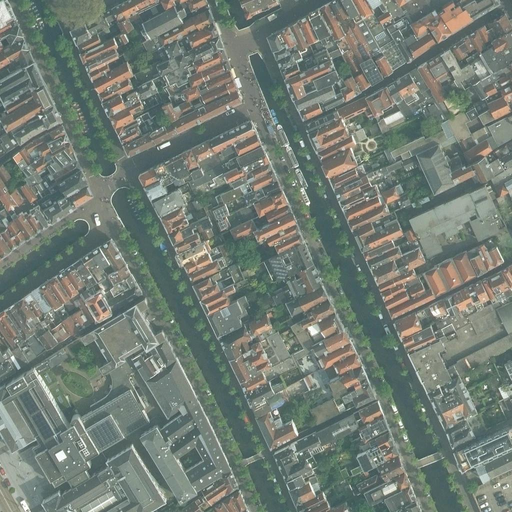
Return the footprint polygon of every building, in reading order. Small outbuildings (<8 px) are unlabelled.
[(9,5),(7,2),(7,1),(6,1),(5,0),(0,0),(0,23),(13,16),(8,6),(9,6),(8,5),(9,5)] [(135,0),(128,0),(127,1),(134,14),(138,12),(140,10),(135,0)] [(142,0),(135,0),(140,10),(146,7),(142,0)] [(140,10),(138,12),(141,17),(146,27),(142,29),(147,40),(155,36),(182,22),(182,20),(184,20),(182,17),(185,16),(184,15),(181,8),(178,9),(176,4),(166,9),(160,0),(146,7),(140,10)] [(160,0),(166,9),(176,4),(174,0),(180,0),(181,1),(183,0),(160,0)] [(183,0),(181,1),(184,7),(181,8),(184,15),(208,2),(206,0),(183,0)] [(240,0),(244,7),(246,12),(248,16),(249,17),(254,15),(262,11),(263,11),(264,10),(265,10),(268,8),(269,8),(270,8),(271,7),(279,4),(279,2),(280,2),(279,2),(278,0),(240,0)] [(333,0),(329,3),(354,49),(364,44),(366,42),(356,24),(342,0),(333,0)] [(353,0),(342,0),(356,24),(364,19),(353,0)] [(367,0),(353,0),(364,19),(380,49),(391,42),(384,30),(388,28),(395,23),(392,17),(381,23),(375,12),(367,0)] [(367,0),(375,12),(381,23),(392,17),(381,0),(367,0)] [(396,0),(381,0),(392,17),(395,23),(406,16),(400,6),(396,0)] [(430,23),(436,19),(434,16),(438,14),(435,9),(428,0),(396,0),(400,6),(406,16),(409,22),(410,24),(415,32),(417,35),(428,29),(426,27),(429,25),(431,24),(430,23)] [(443,7),(453,1),(452,0),(428,0),(435,9),(438,14),(439,13),(444,9),(443,7)] [(466,23),(500,3),(498,0),(469,0),(463,4),(461,1),(455,5),(466,23)] [(124,2),(120,4),(127,17),(134,14),(127,1),(124,2)] [(453,31),(457,29),(457,28),(462,25),(462,26),(463,25),(466,23),(467,23),(466,23),(455,5),(453,1),(443,7),(444,9),(439,13),(453,31)] [(184,15),(185,16),(182,17),(184,20),(182,20),(182,22),(210,8),(208,2),(184,15)] [(319,8),(342,53),(351,72),(361,91),(372,84),(360,62),(360,61),(354,49),(329,3),(319,8)] [(113,8),(103,13),(108,22),(109,22),(110,22),(118,18),(120,21),(127,17),(120,4),(113,8)] [(182,22),(155,36),(161,48),(189,35),(188,32),(198,26),(200,29),(215,22),(210,8),(182,22)] [(319,8),(309,13),(325,48),(327,48),(332,58),(342,53),(319,8)] [(120,21),(118,22),(123,33),(123,34),(125,33),(135,27),(132,22),(141,17),(138,12),(134,14),(127,17),(120,21)] [(98,32),(111,26),(109,22),(108,22),(103,13),(86,22),(92,35),(98,32)] [(309,13),(299,19),(319,64),(332,58),(327,48),(325,48),(309,13)] [(431,24),(429,25),(439,41),(453,31),(439,13),(438,14),(434,16),(436,19),(430,23),(431,24)] [(511,26),(505,13),(485,25),(492,38),(493,40),(511,29),(511,26)] [(13,16),(0,23),(0,32),(16,23),(15,23),(15,21),(13,16)] [(395,23),(388,28),(392,34),(399,30),(399,29),(409,22),(406,16),(395,23)] [(300,50),(299,50),(305,63),(307,68),(307,69),(319,64),(299,19),(289,25),(296,43),(298,49),(299,49),(300,50)] [(364,19),(356,24),(366,42),(369,48),(375,58),(383,53),(380,49),(364,19)] [(73,28),(71,29),(78,43),(92,35),(86,22),(73,28)] [(200,29),(189,35),(161,48),(166,60),(183,52),(189,49),(190,50),(219,35),(215,22),(200,29)] [(404,39),(415,32),(410,24),(409,22),(399,29),(399,30),(392,34),(388,28),(384,30),(391,42),(395,40),(407,61),(408,62),(415,57),(404,39)] [(0,49),(3,47),(0,41),(0,38),(5,36),(9,44),(21,36),(20,35),(21,35),(19,30),(18,28),(16,23),(0,32),(0,49)] [(289,25),(280,30),(285,42),(286,41),(288,44),(287,44),(290,52),(291,52),(289,48),(293,46),(292,45),(296,43),(289,25)] [(485,25),(477,30),(484,42),(492,38),(485,25)] [(415,32),(404,39),(415,57),(436,42),(428,29),(417,35),(415,32)] [(511,29),(493,40),(492,38),(484,42),(487,46),(493,42),(498,50),(503,47),(503,48),(511,43),(511,29)] [(279,30),(268,36),(269,38),(274,50),(277,57),(290,52),(287,44),(288,44),(286,41),(285,42),(280,30),(279,30)] [(477,30),(468,35),(475,47),(470,49),(473,54),(477,51),(487,46),(484,42),(477,30)] [(92,35),(78,43),(82,52),(103,42),(98,32),(92,35)] [(82,52),(86,61),(116,47),(129,41),(125,33),(123,34),(123,33),(114,37),(103,42),(82,52)] [(223,47),(224,46),(220,35),(219,35),(190,50),(189,49),(183,52),(166,60),(157,64),(161,72),(153,76),(154,79),(155,79),(157,78),(193,61),(223,47)] [(470,49),(475,47),(468,35),(460,40),(469,56),(473,54),(470,49)] [(22,37),(21,37),(21,36),(9,44),(3,47),(0,49),(0,65),(27,49),(22,37)] [(90,70),(90,71),(95,81),(128,64),(127,61),(142,54),(141,51),(146,48),(149,54),(161,48),(155,36),(147,40),(120,55),(90,70)] [(391,42),(380,49),(383,53),(393,71),(394,70),(397,68),(400,66),(401,66),(404,64),(405,64),(404,63),(407,61),(395,40),(391,42)] [(469,62),(467,57),(469,56),(460,40),(450,47),(461,67),(469,62)] [(488,63),(493,72),(489,74),(490,75),(511,62),(511,43),(503,48),(503,47),(498,50),(493,42),(487,46),(477,51),(482,59),(484,58),(487,63),(488,63)] [(364,44),(354,49),(360,61),(371,56),(364,44)] [(116,47),(86,61),(87,63),(90,71),(90,70),(120,55),(117,49),(116,47)] [(159,81),(160,80),(164,88),(168,97),(169,96),(203,81),(225,71),(230,68),(227,58),(223,47),(193,61),(157,78),(158,80),(159,81)] [(473,54),(469,56),(467,57),(469,62),(461,67),(450,47),(442,53),(459,80),(465,76),(466,77),(477,69),(474,64),(482,59),(477,51),(473,54)] [(0,79),(32,60),(31,59),(30,57),(27,49),(0,65),(0,79)] [(290,52),(277,57),(278,58),(277,58),(282,68),(296,62),(298,66),(305,63),(299,50),(296,52),(295,50),(291,52),(290,52)] [(332,58),(319,64),(307,69),(307,68),(286,78),(290,88),(303,83),(314,78),(318,87),(342,77),(351,72),(342,53),(332,58)] [(383,53),(375,58),(385,75),(393,71),(383,53)] [(427,62),(418,67),(430,87),(431,87),(434,90),(432,92),(438,102),(455,92),(456,95),(465,90),(459,80),(442,53),(427,62)] [(360,61),(360,62),(372,84),(375,81),(375,82),(380,79),(383,76),(376,63),(371,56),(360,61)] [(39,78),(39,77),(39,76),(38,74),(38,73),(37,72),(35,70),(36,69),(35,68),(34,65),(33,64),(32,61),(32,60),(0,79),(0,100),(2,104),(41,81),(41,80),(40,80),(39,78)] [(282,68),(286,78),(307,68),(305,63),(298,66),(296,62),(282,68)] [(487,75),(472,85),(482,99),(484,98),(485,99),(489,97),(484,89),(511,73),(511,62),(490,75),(489,74),(487,75)] [(128,64),(95,81),(100,92),(134,75),(128,64)] [(438,102),(432,92),(434,90),(431,87),(430,87),(418,67),(410,72),(427,99),(419,104),(419,106),(432,128),(447,120),(448,119),(438,102)] [(234,78),(233,76),(233,74),(232,73),(232,71),(231,70),(231,68),(230,68),(225,71),(203,81),(169,96),(171,100),(174,106),(179,104),(189,100),(200,95),(203,93),(208,91),(212,89),(218,86),(228,81),(234,79),(234,78)] [(351,72),(342,77),(347,85),(352,96),(361,91),(351,72)] [(410,72),(402,76),(419,104),(427,99),(410,72)] [(511,73),(484,89),(489,97),(511,83),(511,73)] [(104,101),(134,86),(130,78),(135,76),(134,75),(100,92),(104,101)] [(421,112),(417,107),(419,106),(419,104),(402,76),(395,81),(414,116),(421,112)] [(342,91),(340,88),(347,85),(342,77),(318,87),(307,92),(294,98),(299,108),(299,109),(315,102),(323,101),(327,109),(334,106),(329,97),(342,91)] [(153,83),(158,80),(157,78),(155,79),(154,79),(135,88),(134,86),(104,101),(110,114),(140,99),(157,91),(153,83)] [(208,91),(203,93),(200,95),(189,100),(193,109),(204,104),(222,96),(233,91),(238,89),(234,78),(234,79),(228,81),(218,86),(212,89),(208,91)] [(0,113),(0,121),(5,130),(23,120),(35,112),(36,114),(52,105),(51,104),(51,103),(50,101),(46,91),(45,91),(44,89),(44,88),(42,83),(41,81),(2,104),(6,110),(0,113)] [(395,81),(387,85),(396,102),(397,104),(407,121),(414,116),(395,81)] [(290,88),(290,89),(294,98),(307,92),(303,83),(290,88)] [(511,83),(489,97),(485,99),(487,103),(489,106),(504,98),(506,103),(508,102),(511,100),(511,83)] [(347,85),(340,88),(342,91),(346,100),(352,96),(347,85)] [(387,85),(375,92),(377,95),(376,96),(382,108),(396,102),(387,85)] [(222,96),(204,104),(193,109),(184,113),(179,104),(174,106),(171,100),(163,104),(162,104),(170,121),(173,119),(178,131),(198,121),(202,119),(203,119),(242,100),(242,99),(238,89),(233,91),(222,96)] [(162,104),(163,104),(157,91),(140,99),(110,114),(115,125),(146,111),(158,106),(162,104)] [(342,91),(329,97),(334,106),(346,100),(342,91)] [(376,96),(377,95),(375,92),(366,97),(374,114),(375,116),(376,116),(375,116),(384,112),(382,108),(376,96)] [(366,97),(338,110),(341,117),(342,117),(343,120),(347,118),(348,118),(365,111),(367,116),(368,116),(370,119),(375,116),(374,114),(366,97)] [(490,108),(479,114),(479,116),(483,124),(495,118),(511,110),(511,109),(508,102),(506,103),(504,98),(489,106),(490,108)] [(179,104),(184,113),(193,109),(189,100),(179,104)] [(315,102),(299,109),(304,119),(327,109),(323,101),(315,102)] [(146,111),(115,125),(116,127),(120,134),(137,125),(143,122),(147,129),(152,127),(153,129),(170,121),(162,104),(158,106),(146,111)] [(54,109),(54,108),(53,108),(52,105),(36,114),(38,117),(26,123),(25,121),(11,130),(1,136),(0,137),(0,154),(1,156),(6,153),(10,150),(33,134),(58,120),(59,119),(55,111),(54,109)] [(464,153),(464,154),(469,163),(484,156),(492,149),(498,146),(488,126),(487,125),(485,127),(471,134),(466,123),(479,116),(479,114),(474,106),(465,110),(448,119),(447,120),(454,135),(464,152),(464,153)] [(332,113),(316,119),(317,119),(312,121),(306,123),(306,124),(309,132),(341,117),(338,110),(337,110),(332,113)] [(383,118),(380,120),(380,121),(377,122),(382,133),(401,124),(397,116),(394,118),(392,114),(384,119),(383,118)] [(511,114),(488,126),(498,146),(511,137),(511,114)] [(312,136),(311,136),(316,146),(318,150),(357,131),(355,128),(348,132),(346,126),(350,124),(348,118),(347,118),(343,120),(342,117),(341,117),(309,132),(312,136)] [(153,129),(150,130),(156,142),(178,131),(173,119),(170,121),(153,129)] [(251,119),(236,127),(242,140),(257,132),(251,119)] [(390,148),(384,151),(390,164),(415,152),(439,142),(454,135),(447,120),(432,128),(422,132),(423,135),(391,150),(390,148)] [(137,125),(141,133),(123,142),(124,143),(124,144),(125,145),(126,148),(127,150),(129,153),(129,154),(156,142),(150,130),(153,129),(152,127),(147,129),(143,122),(137,125)] [(377,122),(367,126),(372,136),(382,131),(377,122)] [(62,126),(61,125),(54,129),(49,132),(42,135),(47,143),(64,132),(62,127),(62,126)] [(120,134),(122,139),(123,141),(123,142),(141,133),(137,125),(120,134)] [(217,145),(215,145),(218,151),(199,161),(205,172),(221,164),(218,159),(219,155),(235,147),(234,144),(242,140),(236,127),(213,138),(212,139),(214,142),(215,142),(217,145)] [(356,143),(367,138),(362,129),(357,131),(318,150),(322,160),(350,146),(350,147),(356,144),(356,143)] [(64,132),(47,143),(42,135),(33,141),(23,147),(19,150),(26,160),(29,165),(68,141),(68,140),(67,139),(65,135),(64,132)] [(219,155),(218,159),(221,164),(262,144),(257,132),(242,140),(234,144),(235,147),(219,155)] [(511,137),(498,146),(503,156),(511,150),(511,137)] [(215,145),(217,145),(215,142),(214,142),(212,139),(210,139),(201,144),(192,148),(199,161),(218,151),(215,145)] [(18,165),(20,169),(20,168),(26,176),(23,178),(26,182),(27,181),(30,186),(47,176),(75,158),(74,155),(73,153),(72,151),(72,150),(71,148),(69,143),(68,141),(29,165),(26,160),(18,165)] [(439,142),(415,152),(421,163),(421,164),(434,193),(476,172),(481,181),(494,174),(489,164),(484,156),(469,163),(466,165),(465,163),(463,165),(458,155),(453,158),(450,152),(445,155),(439,142)] [(193,178),(188,180),(192,189),(266,153),(262,144),(221,164),(205,172),(193,178)] [(358,164),(358,163),(361,162),(359,156),(355,157),(350,147),(350,146),(322,160),(323,160),(330,177),(339,173),(358,164)] [(194,172),(190,174),(193,178),(205,172),(199,161),(192,148),(182,153),(190,167),(191,167),(194,172)] [(19,150),(12,156),(18,165),(26,160),(19,150)] [(511,164),(511,150),(503,156),(489,164),(494,174),(498,172),(511,164)] [(406,171),(421,164),(421,163),(415,152),(390,164),(367,173),(360,177),(335,189),(340,199),(385,179),(383,174),(388,172),(403,165),(406,171)] [(193,178),(190,174),(194,172),(191,167),(190,167),(182,153),(171,158),(184,182),(188,180),(193,178)] [(266,153),(192,189),(195,195),(198,193),(200,195),(231,180),(247,172),(252,170),(270,161),(266,153)] [(75,158),(47,176),(50,180),(49,180),(52,184),(56,182),(79,168),(77,164),(76,162),(77,162),(75,158)] [(171,158),(165,162),(164,162),(170,173),(174,180),(177,178),(180,184),(184,182),(171,158)] [(273,169),(270,161),(252,170),(255,175),(250,177),(247,172),(231,180),(235,187),(240,185),(249,181),(274,170),(273,169)] [(170,173),(164,162),(156,165),(149,169),(141,173),(140,174),(140,175),(140,176),(145,185),(170,173)] [(1,164),(0,164),(0,178),(2,181),(6,179),(10,185),(14,182),(1,164)] [(505,183),(511,178),(511,166),(499,174),(491,179),(500,197),(509,192),(505,183)] [(339,173),(330,177),(335,189),(360,177),(355,167),(340,174),(339,173)] [(80,171),(79,168),(79,169),(79,168),(56,182),(52,184),(49,180),(50,180),(47,176),(30,186),(37,196),(35,197),(42,209),(51,204),(50,203),(66,193),(67,193),(85,182),(80,171)] [(274,170),(249,181),(253,189),(277,178),(274,170)] [(149,191),(151,197),(152,198),(180,184),(177,178),(174,180),(170,173),(145,185),(145,186),(146,186),(148,191),(148,192),(149,191)] [(0,178),(0,192),(7,188),(6,187),(10,185),(6,179),(2,181),(0,178)] [(244,193),(240,196),(245,201),(247,206),(282,189),(277,178),(253,189),(244,193)] [(385,179),(340,199),(344,209),(389,188),(385,179)] [(49,221),(50,221),(42,209),(35,197),(37,196),(30,186),(27,181),(26,182),(13,190),(10,185),(6,187),(7,188),(17,204),(24,199),(42,227),(43,226),(44,226),(49,222),(49,221)] [(235,187),(220,194),(225,203),(240,196),(244,193),(253,189),(249,181),(240,185),(235,187)] [(90,193),(86,183),(85,183),(85,182),(67,193),(74,205),(82,200),(83,200),(90,196),(90,194),(90,193)] [(157,207),(157,208),(158,210),(160,213),(160,214),(187,201),(184,194),(190,190),(187,184),(153,200),(154,202),(157,207)] [(389,188),(344,209),(349,219),(404,194),(400,184),(395,186),(389,188)] [(448,235),(458,230),(456,224),(469,218),(470,218),(468,215),(476,211),(479,217),(491,212),(495,222),(502,219),(497,209),(496,209),(485,185),(446,201),(445,201),(435,206),(409,218),(414,227),(418,237),(419,238),(433,231),(436,230),(437,232),(445,229),(448,235)] [(15,221),(17,224),(18,226),(26,237),(34,232),(35,231),(17,204),(7,188),(0,192),(0,197),(0,198),(0,199),(5,206),(6,206),(14,219),(15,221)] [(229,214),(226,216),(228,219),(236,216),(240,224),(252,218),(253,219),(266,212),(288,202),(282,189),(247,206),(230,214),(229,214)] [(64,212),(65,212),(68,210),(68,209),(70,208),(73,206),(74,206),(74,205),(67,193),(66,193),(50,203),(51,204),(42,209),(50,221),(50,222),(51,221),(52,220),(53,219),(60,215),(61,214),(64,212)] [(390,212),(387,205),(398,200),(401,208),(412,203),(407,193),(404,194),(349,219),(354,229),(390,212)] [(14,219),(6,206),(5,206),(0,199),(0,198),(0,197),(0,216),(18,243),(25,238),(25,237),(25,238),(26,237),(18,226),(17,224),(15,221),(14,219)] [(204,207),(198,197),(194,199),(195,199),(195,200),(195,201),(194,201),(194,202),(193,202),(197,210),(204,207)] [(42,227),(24,199),(17,204),(35,231),(36,230),(37,230),(40,228),(41,227),(42,227)] [(288,202),(266,212),(271,222),(292,212),(288,202)] [(226,216),(229,214),(225,203),(210,210),(220,231),(231,226),(228,219),(226,216)] [(182,206),(161,216),(166,225),(186,215),(182,206)] [(390,212),(354,229),(363,250),(364,251),(404,233),(403,232),(393,211),(390,212)] [(476,211),(468,215),(470,218),(469,218),(479,240),(481,239),(499,231),(495,222),(491,212),(479,217),(476,211)] [(258,229),(254,230),(259,239),(296,221),(292,212),(271,222),(258,228),(258,229)] [(186,215),(166,225),(169,231),(170,233),(190,223),(186,215)] [(213,226),(214,226),(209,215),(190,223),(170,233),(170,234),(171,236),(174,242),(198,231),(198,232),(202,230),(206,238),(214,234),(210,226),(213,225),(213,226)] [(0,234),(10,249),(18,243),(0,216),(0,234)] [(240,224),(231,229),(236,239),(254,230),(258,229),(258,228),(253,219),(252,218),(240,224)] [(259,239),(259,240),(258,240),(261,244),(267,241),(264,237),(267,236),(271,244),(275,242),(300,230),(296,221),(259,239)] [(405,243),(418,237),(414,227),(403,232),(404,233),(364,251),(368,260),(405,243)] [(300,230),(275,242),(280,253),(304,241),(300,230)] [(202,240),(198,232),(198,231),(174,242),(179,251),(202,240)] [(394,259),(372,270),(379,284),(413,268),(425,261),(426,262),(430,261),(430,260),(428,257),(442,250),(433,231),(419,238),(418,237),(405,243),(409,251),(401,255),(405,264),(398,268),(394,259)] [(0,255),(10,249),(0,234),(0,255)] [(109,240),(104,243),(101,245),(116,270),(126,264),(117,248),(117,247),(116,247),(113,241),(112,239),(109,240)] [(183,261),(184,263),(209,251),(204,241),(180,253),(183,261)] [(187,269),(188,270),(189,271),(237,248),(233,241),(227,244),(226,243),(219,246),(209,251),(184,263),(185,264),(187,269)] [(279,279),(279,280),(281,279),(281,278),(285,276),(313,263),(304,241),(280,253),(264,261),(274,281),(279,279)] [(504,261),(496,247),(491,249),(489,246),(486,242),(483,244),(487,248),(496,265),(504,261)] [(405,243),(368,260),(372,270),(394,259),(401,255),(409,251),(405,243)] [(482,244),(477,246),(487,270),(496,265),(487,248),(483,244),(482,244)] [(100,246),(98,247),(94,249),(93,251),(92,251),(91,251),(92,251),(90,252),(90,253),(85,256),(83,257),(99,282),(98,283),(103,290),(104,292),(113,286),(112,285),(107,276),(116,270),(101,245),(100,245),(101,246),(100,246)] [(477,246),(467,251),(478,275),(487,270),(477,246)] [(232,263),(234,258),(235,260),(241,257),(237,248),(189,271),(189,272),(193,281),(194,281),(202,277),(232,263)] [(435,266),(429,269),(417,275),(383,293),(385,299),(389,307),(393,316),(408,309),(435,296),(449,289),(467,280),(478,275),(467,251),(466,250),(435,266)] [(83,257),(82,258),(81,259),(80,259),(77,262),(77,261),(76,262),(75,263),(91,287),(90,288),(94,293),(95,292),(96,294),(103,290),(98,283),(99,282),(83,257)] [(430,261),(426,262),(429,269),(435,266),(431,260),(430,260),(430,261)] [(194,284),(202,299),(225,288),(222,281),(232,276),(235,283),(246,278),(242,271),(238,262),(195,283),(194,283),(194,284)] [(80,287),(79,288),(85,297),(88,295),(90,298),(95,295),(94,293),(90,288),(91,287),(75,263),(74,263),(72,265),(66,269),(80,287)] [(313,263),(285,276),(294,296),(290,298),(286,289),(283,291),(282,288),(272,292),(278,305),(286,302),(322,283),(313,263)] [(116,270),(107,276),(112,285),(131,273),(126,264),(116,270)] [(252,267),(242,271),(246,278),(249,277),(255,274),(252,267)] [(511,276),(507,267),(501,270),(511,290),(511,276)] [(413,268),(379,284),(383,293),(417,275),(413,268)] [(60,273),(59,273),(60,273),(58,274),(71,293),(70,294),(71,296),(72,297),(71,297),(76,307),(80,305),(82,309),(90,323),(99,317),(90,298),(88,295),(85,297),(79,288),(80,287),(66,269),(65,269),(64,270),(60,273)] [(511,290),(501,270),(488,277),(500,299),(503,306),(511,300),(511,290)] [(135,281),(135,280),(132,276),(132,275),(131,274),(131,273),(112,285),(113,286),(104,292),(103,293),(107,303),(119,296),(137,284),(136,283),(136,282),(135,281)] [(57,275),(50,280),(63,301),(71,296),(70,294),(71,293),(58,274),(57,275)] [(206,307),(206,309),(208,312),(209,313),(232,302),(228,294),(251,282),(249,277),(246,278),(235,283),(225,288),(202,299),(202,300),(202,301),(203,300),(204,303),(203,303),(204,303),(204,304),(206,307)] [(481,280),(489,298),(490,298),(492,303),(500,299),(488,277),(481,280)] [(63,301),(50,280),(41,285),(54,307),(56,309),(64,304),(63,301)] [(485,300),(489,298),(481,280),(473,284),(484,307),(488,305),(485,300)] [(322,283),(286,302),(292,315),(294,315),(293,314),(305,309),(329,297),(322,283)] [(107,303),(111,310),(129,300),(130,300),(142,293),(137,284),(119,296),(107,303)] [(467,287),(466,288),(478,310),(484,307),(473,284),(467,287)] [(43,313),(45,315),(41,318),(42,319),(39,320),(46,330),(49,329),(50,330),(56,325),(51,317),(53,316),(49,311),(54,307),(41,285),(34,290),(35,290),(33,291),(32,291),(45,312),(43,313)] [(460,290),(459,291),(471,313),(478,310),(466,288),(460,290)] [(95,292),(94,293),(95,295),(90,298),(99,317),(111,310),(107,303),(103,293),(104,292),(103,290),(96,294),(95,292)] [(30,293),(25,297),(39,320),(42,319),(41,318),(45,315),(43,313),(45,312),(32,291),(32,292),(30,293)] [(459,291),(452,295),(460,309),(462,308),(466,316),(467,315),(471,313),(459,291)] [(451,315),(448,316),(451,322),(455,329),(470,322),(467,315),(466,316),(462,308),(460,309),(452,295),(442,299),(451,315)] [(216,329),(219,335),(243,323),(240,317),(248,314),(245,307),(249,305),(244,296),(232,302),(209,313),(208,313),(216,329)] [(25,297),(15,303),(27,321),(40,339),(48,349),(59,342),(50,330),(49,329),(46,330),(39,320),(25,297)] [(308,312),(310,316),(300,320),(301,321),(305,328),(336,312),(336,311),(329,297),(305,309),(305,310),(311,307),(312,310),(308,312)] [(145,316),(140,308),(148,303),(145,298),(83,335),(87,341),(95,335),(110,359),(101,364),(105,370),(107,374),(110,372),(133,357),(165,336),(165,335),(162,330),(156,333),(151,325),(150,323),(150,322),(149,322),(147,319),(148,319),(147,318),(147,317),(146,318),(146,316),(145,316)] [(478,310),(471,313),(467,315),(470,322),(455,329),(451,322),(441,327),(444,332),(408,351),(417,369),(419,374),(423,381),(428,391),(459,374),(483,362),(483,361),(511,346),(511,300),(503,306),(500,299),(492,303),(488,305),(484,307),(478,310)] [(442,299),(436,302),(444,319),(448,316),(451,315),(442,299)] [(436,302),(429,305),(433,313),(436,322),(439,320),(439,321),(444,319),(436,302)] [(6,309),(26,338),(25,339),(37,356),(48,349),(40,339),(27,321),(15,303),(6,309)] [(419,320),(433,313),(429,305),(416,312),(395,321),(403,338),(414,332),(415,332),(422,328),(419,320)] [(0,313),(0,317),(19,347),(29,362),(37,356),(25,339),(26,338),(6,309),(0,313)] [(82,309),(71,315),(79,329),(90,323),(82,309)] [(290,319),(286,321),(289,327),(291,326),(304,349),(344,328),(337,313),(336,312),(305,328),(301,321),(294,325),(291,319),(290,319)] [(273,327),(267,313),(220,337),(226,348),(261,331),(265,338),(278,331),(279,331),(277,326),(273,327)] [(71,315),(63,321),(71,334),(79,329),(71,315)] [(439,320),(436,322),(438,328),(441,327),(451,322),(448,316),(444,319),(439,321),(439,320)] [(10,348),(9,348),(11,352),(19,347),(0,317),(0,333),(1,335),(10,348)] [(56,325),(50,330),(59,342),(71,334),(63,321),(56,325)] [(414,332),(403,338),(405,344),(433,331),(431,324),(422,328),(415,332),(414,332)] [(441,327),(438,328),(438,329),(434,332),(433,331),(405,344),(408,351),(444,332),(441,327)] [(305,349),(290,356),(297,367),(298,366),(295,361),(305,356),(305,357),(311,354),(311,351),(315,357),(350,340),(344,328),(304,349),(305,349)] [(252,345),(265,338),(261,331),(226,348),(230,358),(253,346),(252,345)] [(230,358),(239,376),(241,378),(240,379),(241,379),(242,381),(262,370),(272,366),(277,377),(297,367),(290,356),(280,335),(278,331),(265,338),(252,345),(253,346),(230,358)] [(0,364),(1,363),(2,362),(13,354),(11,352),(9,348),(10,348),(1,335),(0,335),(0,364)] [(165,336),(133,357),(140,368),(143,373),(141,374),(144,380),(176,357),(176,356),(171,346),(170,345),(169,343),(169,342),(166,337),(165,336)] [(350,340),(315,357),(321,369),(334,363),(356,351),(350,340)] [(19,347),(11,352),(13,354),(22,367),(29,362),(19,347)] [(63,348),(45,359),(51,368),(68,357),(63,350),(64,350),(63,348)] [(356,351),(334,363),(340,376),(362,365),(356,351)] [(1,363),(0,364),(0,379),(22,367),(13,354),(2,362),(1,363)] [(111,373),(111,375),(112,377),(112,379),(113,380),(113,382),(113,383),(113,385),(112,387),(112,388),(111,389),(111,390),(110,392),(110,393),(109,394),(108,394),(107,396),(106,396),(105,398),(104,398),(91,406),(93,410),(82,417),(81,416),(81,415),(80,414),(79,414),(78,414),(77,414),(76,414),(75,415),(74,416),(74,417),(73,417),(73,418),(73,419),(73,420),(74,421),(74,422),(70,425),(67,420),(65,417),(62,412),(71,406),(49,369),(51,368),(45,359),(33,367),(34,368),(25,372),(8,382),(6,383),(37,436),(40,442),(33,446),(37,452),(36,453),(43,465),(52,479),(56,485),(68,477),(70,480),(73,486),(90,476),(87,470),(85,467),(92,464),(91,462),(88,457),(150,421),(143,408),(145,407),(129,379),(130,374),(140,368),(133,357),(110,372),(111,373)] [(148,385),(149,384),(169,416),(180,408),(184,412),(199,401),(198,401),(196,398),(197,397),(196,396),(189,382),(177,357),(176,357),(144,380),(148,385)] [(356,388),(369,381),(367,376),(362,365),(340,376),(331,380),(331,379),(329,380),(334,390),(333,391),(334,393),(336,397),(336,398),(343,395),(342,394),(348,391),(346,388),(348,387),(348,385),(353,383),(356,388)] [(242,382),(243,384),(243,385),(247,392),(270,380),(270,379),(267,381),(262,370),(242,381),(242,382)] [(459,374),(428,391),(434,404),(455,393),(456,396),(467,390),(459,374)] [(308,375),(305,377),(310,387),(313,386),(308,375)] [(250,398),(252,402),(252,403),(285,387),(286,386),(283,380),(273,385),(270,380),(247,392),(250,398)] [(356,388),(358,392),(352,395),(350,391),(348,392),(348,391),(342,394),(343,395),(346,402),(353,398),(357,405),(376,396),(369,381),(356,388)] [(37,436),(6,383),(4,384),(0,386),(0,427),(4,435),(5,434),(13,448),(12,448),(13,450),(14,449),(37,436)] [(253,406),(254,408),(257,415),(258,416),(276,407),(285,403),(291,400),(285,387),(252,403),(252,404),(253,404),(253,406)] [(439,413),(438,413),(441,418),(445,427),(458,421),(456,417),(464,413),(466,417),(477,412),(467,390),(456,396),(455,393),(434,404),(439,413)] [(511,398),(510,399),(509,397),(503,399),(509,410),(511,408),(511,398)] [(334,398),(310,410),(317,424),(341,413),(337,406),(334,398)] [(231,468),(230,467),(230,468),(228,464),(229,464),(229,463),(228,462),(222,448),(221,447),(216,435),(215,434),(214,430),(213,429),(207,418),(207,416),(206,416),(199,402),(200,402),(199,401),(184,412),(161,429),(158,424),(142,434),(146,441),(178,492),(178,493),(178,494),(181,499),(182,499),(231,469),(231,468),(231,467),(231,468)] [(359,411),(353,414),(360,427),(384,414),(378,401),(359,410),(359,411)] [(343,404),(337,406),(341,413),(346,410),(343,404)] [(266,434),(267,436),(267,437),(272,447),(285,440),(298,433),(291,417),(283,421),(276,407),(258,416),(265,433),(266,434)] [(446,428),(453,445),(453,446),(475,436),(486,430),(477,412),(466,417),(464,413),(456,417),(458,421),(445,427),(446,428)] [(316,432),(322,444),(333,439),(335,442),(338,441),(337,439),(359,428),(360,427),(353,414),(352,414),(316,432)] [(356,439),(346,444),(349,450),(369,439),(389,429),(384,414),(360,427),(359,428),(363,436),(356,439)] [(511,425),(510,427),(455,451),(459,461),(458,461),(458,462),(457,462),(457,463),(457,464),(460,469),(460,470),(461,470),(462,470),(463,471),(463,470),(511,447),(511,425)] [(378,441),(379,443),(373,446),(376,447),(380,445),(382,449),(395,443),(389,429),(369,439),(371,445),(378,441)] [(278,462),(279,463),(279,464),(280,466),(280,467),(281,467),(281,469),(286,480),(318,465),(313,455),(328,447),(333,458),(340,454),(335,444),(335,442),(333,439),(322,444),(316,432),(301,439),(293,443),(283,448),(275,452),(274,453),(278,461),(278,462)] [(373,446),(357,455),(365,470),(367,469),(378,464),(378,465),(387,460),(388,462),(400,456),(399,454),(398,453),(395,443),(382,449),(380,445),(376,447),(373,446)] [(61,493),(61,492),(60,490),(58,491),(45,500),(45,499),(43,500),(44,502),(50,511),(135,511),(139,510),(140,511),(145,511),(165,500),(167,499),(166,498),(165,498),(163,495),(165,493),(162,488),(161,486),(159,484),(160,484),(158,481),(150,469),(149,470),(148,469),(133,446),(134,445),(133,444),(131,445),(109,458),(107,459),(108,461),(109,461),(110,464),(100,470),(90,476),(73,486),(61,493)] [(488,474),(489,477),(489,478),(490,478),(492,477),(496,475),(497,475),(501,472),(501,473),(503,472),(507,470),(508,469),(511,467),(511,448),(511,449),(488,460),(483,463),(482,463),(483,464),(485,467),(484,467),(485,469),(485,468),(487,472),(487,473),(487,474),(488,474)] [(387,460),(378,465),(386,480),(405,471),(400,456),(388,462),(387,460)] [(315,476),(322,473),(319,465),(318,465),(286,480),(291,489),(290,489),(290,490),(306,483),(303,477),(313,473),(315,476)] [(361,465),(350,470),(353,476),(363,471),(364,471),(361,465)] [(232,471),(231,469),(201,488),(206,496),(234,477),(234,476),(233,475),(234,475),(232,471)] [(346,469),(340,471),(344,480),(350,477),(346,469)] [(405,471),(386,480),(386,481),(382,483),(377,474),(356,485),(361,493),(364,492),(365,493),(406,473),(405,471)] [(406,473),(365,493),(371,505),(377,502),(379,505),(378,505),(379,508),(388,504),(392,510),(397,508),(416,498),(410,484),(406,473)] [(206,496),(207,498),(204,500),(205,500),(199,504),(203,511),(212,504),(238,487),(238,486),(238,485),(236,480),(234,477),(206,496)] [(292,493),(292,494),(296,501),(297,503),(296,503),(297,504),(316,494),(310,481),(306,483),(290,490),(291,491),(292,493)] [(240,511),(247,507),(246,507),(247,507),(246,506),(245,503),(239,489),(215,505),(219,511),(240,511)] [(323,491),(297,504),(300,511),(301,511),(327,500),(323,491)] [(201,496),(182,509),(184,511),(204,511),(203,511),(199,504),(205,500),(204,500),(201,496)] [(397,508),(399,511),(398,511),(421,511),(416,498),(397,508)] [(327,500),(301,511),(322,511),(331,508),(327,500)] [(349,511),(346,501),(323,511),(349,511)]
